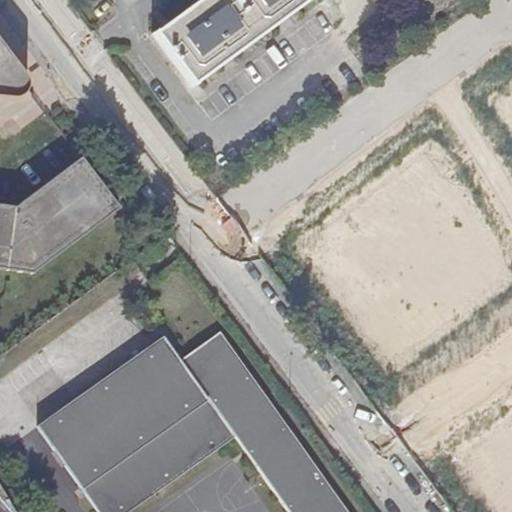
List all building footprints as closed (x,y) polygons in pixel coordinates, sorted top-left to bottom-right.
[(191,86),(308,0),(199,0),(153,34),(191,86)] [(0,95),(9,99),(19,97),(23,93),(26,87),(27,79),(23,72),(13,70),(3,58),(9,54),(0,42),(0,95)] [(511,45),(485,66),(511,102),(511,45)] [(13,70),(23,72),(9,54),(3,58),(13,70)] [(0,269),(31,274),(118,208),(79,157),(13,207),(0,205),(0,269)] [(126,201),(137,194),(125,178),(115,186),(126,201)] [(345,511),(217,331),(179,358),(161,336),(37,425),(95,511),(125,511),(230,439),(282,511),(345,511)] [(0,511),(13,511),(0,489),(0,511)]
